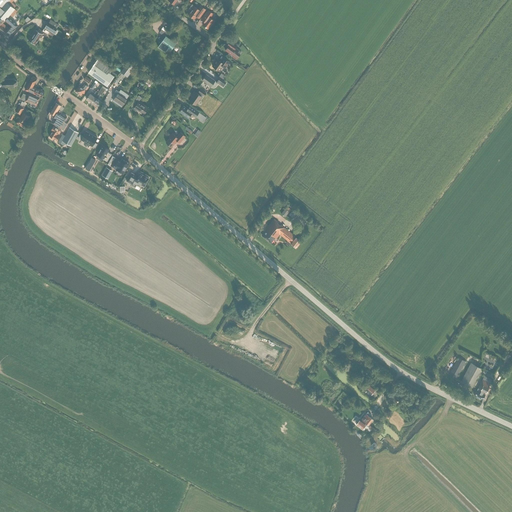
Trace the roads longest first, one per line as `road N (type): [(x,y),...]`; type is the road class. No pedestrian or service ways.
road 1 (tertiary): [(511,426),(389,363),(138,149)]
road 2 (unclassified): [(138,149),(214,42)]
